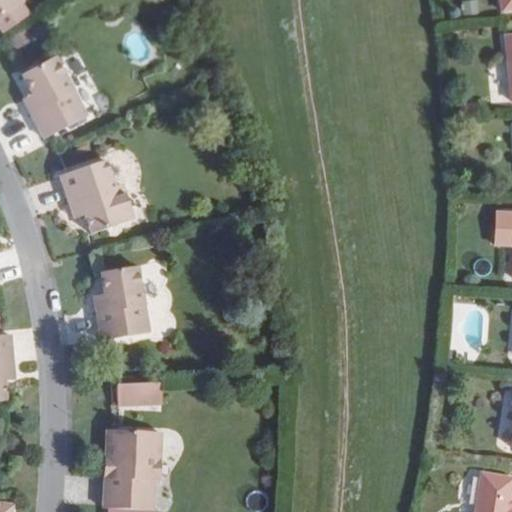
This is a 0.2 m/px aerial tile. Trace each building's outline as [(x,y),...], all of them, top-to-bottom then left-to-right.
[(0,0),(0,29),(3,33),(27,17),(19,4),(24,0),(0,0)] [(511,0),(500,0),(503,14),(511,12),(511,0)] [(44,140),(50,136),(87,117),(55,57),(22,75),(32,94),(40,108),(30,113),(44,140)] [(32,94),(23,99),(30,113),(40,108),(32,94)] [(105,161),(67,174),(60,176),(69,204),(80,200),(85,215),(91,234),(133,220),(121,185),(114,188),(105,161)] [(69,204),(74,219),(85,215),(80,200),(69,204)] [(101,342),(108,340),(148,333),(137,267),(101,273),(104,295),(107,310),(96,313),(101,342)] [(104,295),(94,296),(96,313),(107,310),(104,295)] [(10,335),(3,336),(0,335),(0,401),(5,401),(3,381),(2,366),(12,365),(10,335)] [(2,366),(3,381),(13,381),(12,365),(2,366)] [(119,384),(120,407),(163,407),(163,383),(119,384)] [(160,434),(114,431),(107,431),(106,458),(116,458),(115,478),(105,478),(103,509),(110,509),(152,511),(153,481),(154,461),(159,461),(160,434)] [(106,458),(105,478),(115,478),(116,458),(106,458)] [(510,478),(477,474),(471,511),(511,511),(505,511),(510,478)]
